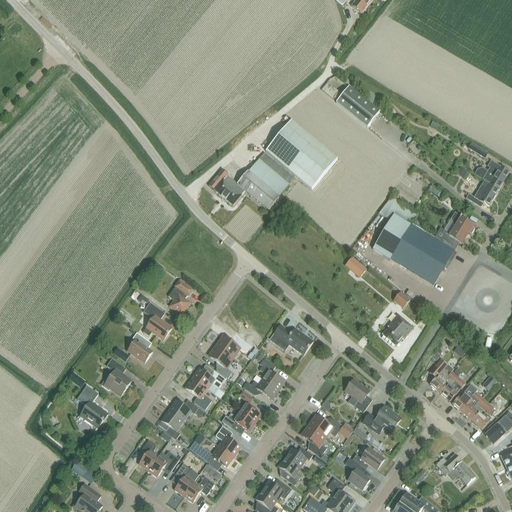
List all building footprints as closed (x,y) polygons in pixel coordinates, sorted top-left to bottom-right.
[(357,0),(351,8),(361,16),(373,0),(357,0)] [(367,129),(380,113),(349,88),(336,103),(367,129)] [(312,191),(337,160),(291,121),(265,152),(312,191)] [(430,126),(438,130),(440,126),(433,122),(430,126)] [(487,154),(470,144),(467,150),(484,160),(487,154)] [(268,211),(289,186),(294,180),(264,154),(237,186),(227,177),(228,176),(222,170),(208,187),(215,192),(214,192),(233,207),(245,192),(268,211)] [(500,168),(496,165),(490,161),(486,168),(488,169),(487,172),(481,169),(476,170),(473,176),(484,182),(499,191),(510,173),(500,167),(500,168)] [(467,173),(459,168),(455,174),(462,179),(467,173)] [(488,208),(499,191),(484,182),(474,198),(469,195),(466,199),(466,200),(481,209),(483,205),(488,208)] [(433,240),(411,226),(418,215),(390,198),(377,215),(389,222),(372,250),(433,287),(454,252),(453,252),(459,243),(461,245),(468,234),(470,236),(475,228),(461,219),(462,218),(454,214),(451,220),(453,230),(449,237),(446,235),(447,233),(440,229),(433,240)] [(360,279),(366,272),(352,260),(346,267),(360,279)] [(181,316),(190,305),(184,301),(187,297),(188,297),(192,292),(179,282),(175,288),(168,298),(174,302),(170,308),(181,316)] [(410,302),(400,294),(393,302),(403,310),(410,302)] [(163,342),(172,329),(160,321),(164,315),(150,304),(143,313),(153,320),(143,334),(148,338),(151,334),(163,342)] [(405,339),(413,329),(398,316),(388,328),(388,329),(382,336),(396,348),(404,338),(405,339)] [(289,347),(304,357),(313,344),(294,330),(291,335),(279,327),(269,342),(285,353),(289,347)] [(144,364),(152,354),(147,350),(151,345),(136,334),(132,340),(135,342),(128,352),(144,364)] [(216,348),(233,360),(240,350),(247,355),(251,348),(240,340),(235,346),(223,338),(216,348)] [(226,370),(233,360),(216,348),(209,358),(220,366),(216,372),(227,380),(232,374),(226,370)] [(129,357),(117,349),(113,355),(125,364),(129,357)] [(263,357),(257,353),(253,359),(258,363),(263,357)] [(439,358),(435,354),(431,359),(435,362),(439,358)] [(278,392),(285,383),(271,374),(275,368),(264,360),(260,366),(262,368),(259,372),(265,376),(262,381),(278,392)] [(121,376),(125,370),(112,361),(107,368),(114,373),(110,379),(108,377),(101,386),(109,392),(110,390),(121,398),(131,383),(121,376)] [(447,366),(446,366),(441,361),(429,374),(436,380),(430,386),(440,395),(447,386),(450,389),(458,379),(451,373),(453,371),(447,366)] [(128,370),(125,375),(134,380),(137,375),(128,370)] [(225,380),(221,377),(215,373),(211,379),(199,370),(192,380),(207,391),(212,394),(216,389),(218,390),(225,380)] [(73,373),(68,381),(80,389),(85,382),(73,373)] [(496,383),(489,378),(481,387),(487,393),(496,383)] [(241,388),(245,382),(240,379),(236,385),(241,388)] [(449,403),(465,385),(458,379),(450,389),(447,386),(440,395),(449,403)] [(203,396),(207,391),(192,380),(185,390),(197,399),(193,403),(205,412),(212,402),(203,396)] [(272,401),(278,392),(262,381),(259,386),(254,382),(251,387),(246,383),(242,389),(254,397),(258,392),(272,401)] [(353,381),(345,393),(353,398),(349,404),(354,408),(363,414),(372,402),(367,398),(370,393),(353,381)] [(92,404),(98,395),(86,387),(77,401),(86,408),(80,417),(98,430),(108,416),(92,404)] [(252,399),(242,392),(238,398),(248,405),(252,399)] [(478,405),(482,399),(475,393),(471,399),(478,405)] [(470,406),(472,403),(463,395),(461,398),(460,397),(452,406),(462,414),(470,406)] [(484,411),(489,405),(482,399),(478,405),(484,411)] [(169,413),(183,423),(190,413),(194,416),(195,415),(198,410),(188,402),(184,408),(176,402),(169,413)] [(239,413),(255,425),(261,416),(245,404),(239,413)] [(491,417),(496,411),(489,405),(484,411),(491,417)] [(474,409),(470,406),(462,414),(472,423),(479,414),(480,415),(482,412),(476,406),(474,409)] [(401,420),(400,419),(384,408),(376,420),(369,415),(362,425),(373,432),(375,429),(378,431),(381,430),(384,428),(392,433),(401,420)] [(204,413),(198,410),(195,415),(200,419),(204,413)] [(176,432),(183,423),(169,413),(162,423),(169,428),(165,434),(175,442),(180,435),(176,432)] [(248,434),(255,425),(239,413),(235,418),(231,415),(228,419),(225,417),(221,423),(231,430),(235,424),(248,434)] [(483,417),(480,415),(479,414),(472,423),(482,431),(489,423),(491,420),(485,415),(483,417)] [(511,416),(509,414),(505,418),(505,417),(496,425),(485,436),(494,446),(505,435),(511,428),(511,416)] [(332,420),(328,426),(316,417),(308,427),(326,439),(329,434),(335,438),(338,434),(346,440),(353,431),(344,425),(342,427),(332,420)] [(321,446),(326,439),(308,427),(301,437),(312,445),(308,451),(320,459),(327,450),(321,446)] [(233,459),(240,449),(229,440),(232,435),(222,428),(215,438),(222,443),(219,448),(233,459)] [(367,437),(359,431),(356,436),(364,441),(367,437)] [(156,447),(153,446),(156,442),(151,438),(148,442),(141,452),(146,455),(138,466),(147,473),(158,458),(153,454),(156,447)] [(190,445),(182,439),(179,443),(187,449),(190,445)] [(377,449),(380,445),(374,441),(371,445),(377,449)] [(219,448),(213,456),(194,443),(189,451),(207,464),(211,458),(226,469),(233,459),(219,448)] [(309,462),(312,457),(300,448),(297,454),(292,450),(285,459),(300,470),(307,461),(309,462)] [(377,472),(384,461),(368,449),(361,460),(356,456),(352,461),(362,468),(365,464),(377,472)] [(382,459),(384,456),(374,450),(372,452),(382,459)] [(506,469),(511,466),(511,452),(501,458),(506,469)] [(156,479),(164,468),(171,473),(179,461),(168,453),(165,457),(161,453),(158,458),(147,473),(156,479)] [(467,487),(475,479),(455,456),(447,463),(443,459),(436,466),(445,477),(448,475),(453,481),(458,477),(467,487)] [(319,466),(322,462),(316,457),(313,462),(319,466)] [(296,475),(300,470),(285,459),(278,469),(283,472),(280,477),(294,488),(300,479),(300,477),(296,475)] [(359,473),(362,469),(349,459),(345,465),(355,472),(348,482),(362,492),(370,481),(359,473)] [(90,470),(78,461),(71,471),(83,479),(90,470)] [(195,472),(191,469),(184,464),(175,476),(182,481),(174,492),(183,498),(194,483),(189,480),(195,472)] [(206,467),(202,472),(210,478),(214,472),(206,467)] [(183,498),(192,505),(200,493),(206,497),(214,486),(204,478),(198,487),(194,483),(183,498)] [(348,511),(355,503),(341,493),(345,488),(334,479),(328,488),(328,490),(335,495),(332,500),(348,511)] [(291,491),(289,490),(277,481),(274,486),(269,483),(262,492),(277,503),(280,498),(285,501),(291,491)] [(79,511),(99,511),(102,508),(96,503),(101,498),(84,485),(79,493),(83,496),(78,504),(76,503),(72,508),(76,511),(76,510),(79,511)] [(273,508),(277,503),(262,492),(255,501),(260,505),(255,511),(277,511),(278,511),(273,508)] [(420,511),(424,507),(407,494),(400,505),(409,511),(420,511)] [(348,511),(332,500),(329,505),(324,502),(321,506),(311,498),(307,504),(317,511),(326,511),(327,511),(329,511),(348,511)]
